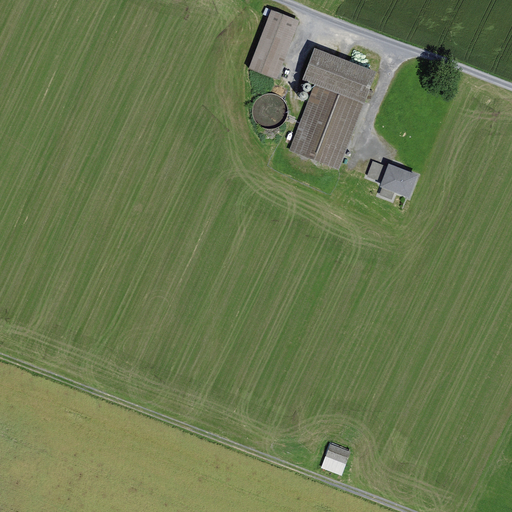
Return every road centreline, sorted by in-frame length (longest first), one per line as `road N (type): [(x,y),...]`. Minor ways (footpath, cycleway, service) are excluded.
road 1 (track): [(0,353),(414,511)]
road 2 (track): [(511,88),(277,0)]
